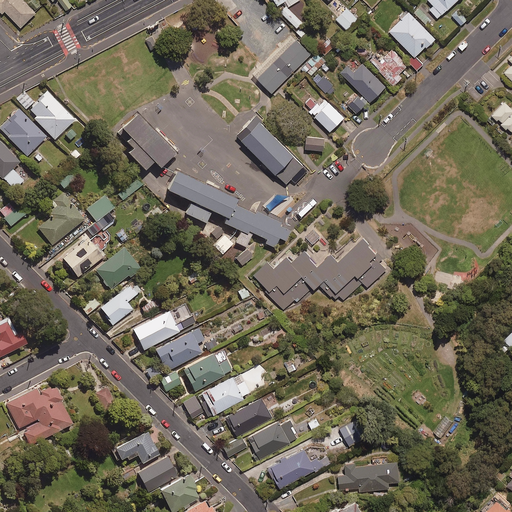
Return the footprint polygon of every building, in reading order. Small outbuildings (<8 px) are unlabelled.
[(37,14),(23,0),(0,0),(0,11),(3,15),(6,12),(22,28),(37,14)] [(74,6),(70,0),(61,0),(60,1),(66,10),(74,6)] [(456,0),(432,0),(434,2),(429,7),(438,17),(456,0)] [(301,21),(284,4),(276,12),(293,29),(301,21)] [(357,17),(345,6),(334,18),(346,29),(357,17)] [(466,17),(457,8),(450,14),(460,23),(466,17)] [(433,39),(408,13),(389,31),(414,57),(433,39)] [(290,34),(250,73),(270,92),(309,53),(290,34)] [(333,44),(326,37),(317,46),(324,53),(333,44)] [(370,53),(358,42),(353,48),(365,59),(370,53)] [(407,67),(388,48),(372,63),(391,82),(407,67)] [(323,60),(315,52),(306,60),(312,65),(307,70),(310,74),(323,60)] [(511,53),(509,57),(511,60),(511,62),(503,71),(511,81),(511,53)] [(385,85),(356,55),(339,71),(357,90),(368,101),(385,85)] [(332,83),(321,73),(313,80),(324,91),(332,83)] [(45,89),(26,108),(55,137),(74,117),(45,89)] [(358,110),(368,101),(357,90),(347,99),(358,110)] [(342,117),(324,98),(312,109),(330,128),(342,117)] [(511,109),(502,101),(489,116),(509,132),(511,129),(511,109)] [(17,106),(0,122),(0,127),(25,153),(45,134),(17,106)] [(171,152),(132,112),(116,127),(125,137),(122,140),(129,148),(124,152),(141,168),(150,160),(156,166),(171,152)] [(302,165),(259,121),(261,119),(255,113),(234,133),(277,179),(279,177),(284,183),(302,165)] [(304,135),(303,148),(321,150),(322,137),(304,135)] [(0,138),(0,168),(3,172),(18,155),(0,138)] [(81,153),(75,147),(69,153),(75,159),(81,153)] [(79,173),(72,164),(55,177),(62,186),(79,173)] [(234,196),(171,168),(162,189),(187,200),(181,213),(202,222),(208,209),(223,216),(221,222),(239,230),(234,242),(244,246),(250,232),(265,239),(264,243),(273,247),(277,237),(284,240),(288,230),(278,225),(280,222),(253,210),(252,212),(231,203),(234,196)] [(145,187),(136,176),(116,193),(126,204),(145,187)] [(37,225),(51,243),(83,217),(61,190),(49,200),(54,206),(48,210),(51,214),(37,225)] [(113,204),(103,192),(85,207),(96,220),(86,228),(91,235),(102,226),(104,229),(111,222),(109,220),(113,216),(107,209),(113,204)] [(26,199),(4,217),(11,225),(32,207),(26,199)] [(219,223),(209,233),(215,238),(225,229),(219,223)] [(318,235),(312,228),(304,235),(311,242),(318,235)] [(94,239),(92,240),(87,234),(61,255),(77,275),(104,252),(94,239)] [(265,261),(252,274),(254,276),(252,278),(283,310),(294,299),(297,302),(317,283),(329,296),(331,294),(335,298),(338,294),(343,300),(362,282),(367,287),(385,269),(378,261),(382,257),(376,250),(374,252),(366,244),(368,243),(361,236),(336,260),(328,252),(315,265),(307,257),(308,256),(302,249),(289,261),(284,256),(272,268),(265,261)] [(140,266),(123,245),(95,267),(110,287),(128,272),(129,274),(140,266)] [(252,256),(245,248),(234,258),(241,266),(252,256)] [(200,276),(195,270),(187,276),(191,282),(200,276)] [(99,305),(112,323),(132,308),(126,300),(140,289),(133,279),(99,305)] [(245,286),(238,291),(242,298),(249,294),(245,286)] [(99,302),(93,295),(80,305),(86,312),(99,302)] [(159,304),(155,298),(141,306),(145,312),(159,304)] [(132,326),(144,348),(179,329),(168,308),(132,326)] [(16,330),(7,314),(0,317),(0,353),(27,340),(20,327),(16,330)] [(194,322),(191,316),(179,321),(182,327),(194,322)] [(204,337),(197,325),(155,347),(166,369),(201,351),(196,341),(204,337)] [(511,345),(511,330),(502,340),(510,348),(511,345)] [(194,389),(232,369),(226,357),(218,361),(213,350),(182,366),(194,389)] [(293,360),(282,365),(285,372),(296,367),(293,360)] [(159,377),(166,390),(181,382),(175,370),(159,377)] [(199,398),(208,416),(244,397),(243,394),(249,391),(243,380),(236,384),(231,375),(199,391),(202,397),(199,398)] [(24,426),(33,442),(73,421),(51,378),(6,402),(19,428),(24,426)] [(115,401),(107,385),(95,391),(103,408),(115,401)] [(182,400),(192,417),(203,410),(193,393),(182,400)] [(237,434),(272,415),(261,395),(226,414),(237,434)] [(260,457),(298,437),(292,425),(294,424),(289,416),(280,421),(278,417),(248,433),(260,457)] [(342,435),(348,445),(366,435),(356,416),(335,428),(340,437),(342,435)] [(202,425),(206,433),(217,427),(213,419),(202,425)] [(158,453),(147,429),(110,446),(116,458),(126,454),(127,457),(137,452),(141,460),(158,453)] [(222,445),(228,455),(247,445),(241,434),(222,445)] [(302,446),(266,465),(278,487),(321,464),(317,456),(309,460),(302,446)] [(137,469),(147,490),(178,474),(167,454),(137,469)] [(397,479),(395,458),(353,463),(352,459),(342,460),(343,472),(336,472),(338,488),(357,485),(358,490),(387,486),(386,481),(397,479)] [(329,474),(326,468),(316,472),(319,478),(329,474)] [(136,476),(132,469),(122,473),(126,481),(136,476)] [(188,471),(159,485),(171,509),(200,495),(188,471)] [(173,511),(215,511),(207,496),(173,511)] [(323,511),(359,511),(352,496),(323,511)] [(508,511),(495,499),(482,511),(508,511)]
